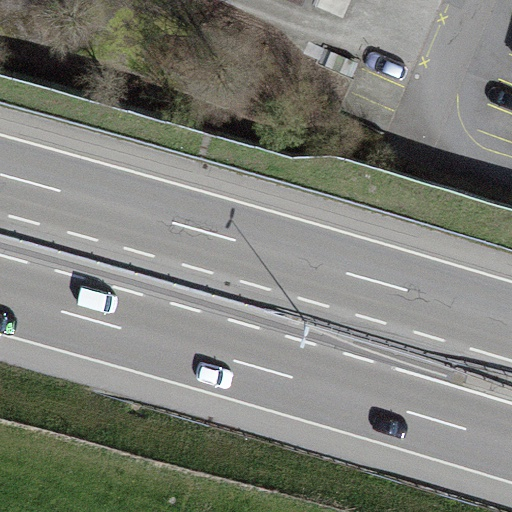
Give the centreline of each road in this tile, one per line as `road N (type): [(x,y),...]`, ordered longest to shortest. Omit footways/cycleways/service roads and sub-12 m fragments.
road 1 (motorway): [(0,296),(511,446)]
road 2 (motorway): [(511,320),(0,173)]
road 3 (residential): [(474,0),(417,139)]
